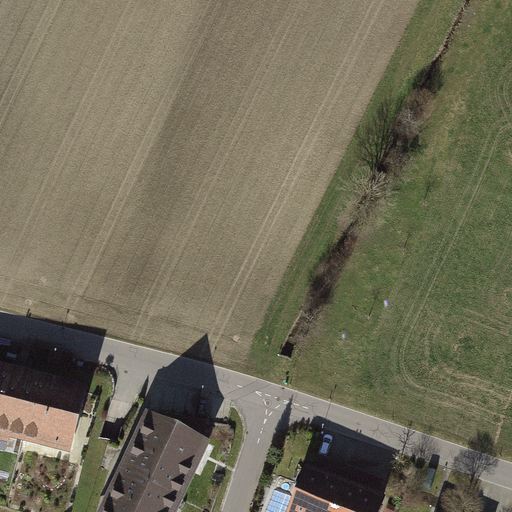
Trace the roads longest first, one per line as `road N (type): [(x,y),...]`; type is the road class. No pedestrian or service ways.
road 1 (residential): [(0,326),(272,399)]
road 2 (residential): [(272,399),(511,477)]
